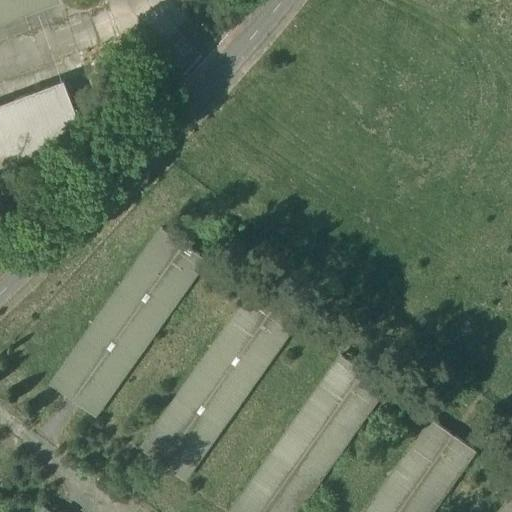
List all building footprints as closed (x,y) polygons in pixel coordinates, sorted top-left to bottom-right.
[(57,0),(0,0),(0,22),(58,1),(57,0)] [(63,80),(0,103),(0,164),(83,134),(63,80)] [(159,229),(50,385),(94,416),(203,261),(159,229)] [(251,291),(140,447),(185,478),(295,322),(251,291)] [(341,355),(230,511),(231,511),(295,511),(385,386),(341,355)] [(432,418),(366,511),(428,511),(474,447),(432,418)] [(511,511),(511,492),(497,511),(511,511)]
